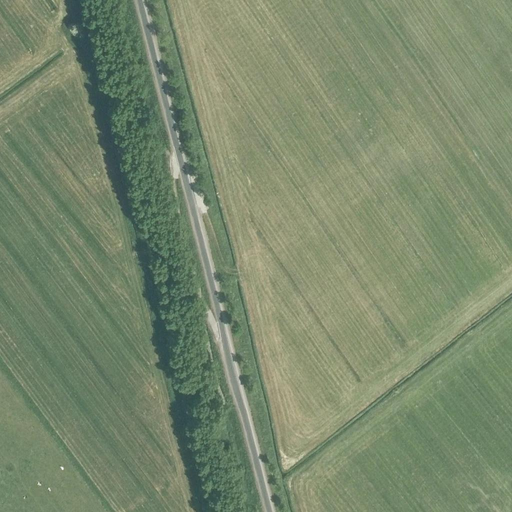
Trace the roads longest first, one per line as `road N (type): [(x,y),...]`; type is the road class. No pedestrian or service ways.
road 1 (unclassified): [(269,511),(138,0)]
road 2 (track): [(245,282),(222,266),(204,195),(179,163)]
